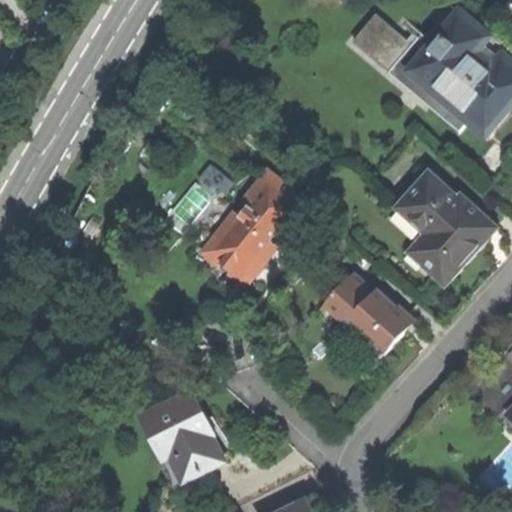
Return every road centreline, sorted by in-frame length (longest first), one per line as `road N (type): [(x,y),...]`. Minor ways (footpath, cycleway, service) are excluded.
road 1 (residential): [(511,278),(365,445),(356,474),(368,511)]
road 2 (secondary): [(0,230),(137,0)]
